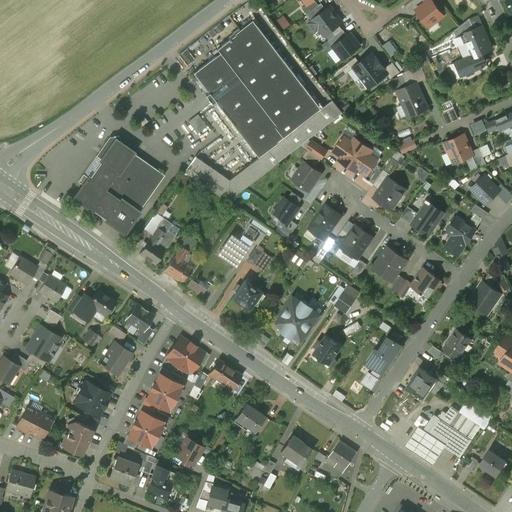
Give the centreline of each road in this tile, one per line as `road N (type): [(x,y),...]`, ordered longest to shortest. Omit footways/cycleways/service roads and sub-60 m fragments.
road 1 (tertiary): [(226,0),(0,172)]
road 2 (secondary): [(0,185),(177,312)]
road 3 (secondary): [(177,312),(358,429)]
road 4 (residential): [(177,312),(88,475)]
road 5 (residential): [(358,429),(461,277)]
road 6 (residential): [(461,277),(326,184)]
